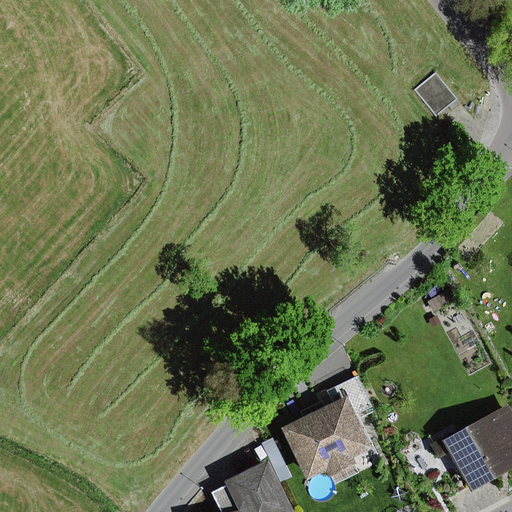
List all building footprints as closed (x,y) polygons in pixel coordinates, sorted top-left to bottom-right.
[(458,100),(436,73),(414,90),(436,117),(458,100)] [(442,293),(439,286),(427,291),(430,299),(442,293)] [(454,288),(428,301),(434,312),(460,299),(454,288)] [(305,418),(282,429),(308,481),(327,472),(331,479),(357,466),(354,459),(374,450),(357,415),(372,408),(357,376),(317,396),(321,402),(302,412),(305,418)] [(511,411),(508,405),(443,441),(442,439),(429,446),(437,460),(450,453),(472,493),(511,470),(511,411)] [(274,439),(262,444),(273,468),(285,462),(274,439)] [(293,511),(269,461),(225,482),(227,486),(212,493),(220,511),(293,511)]
